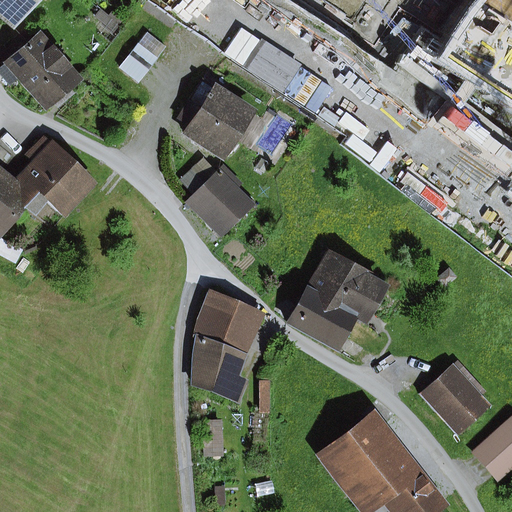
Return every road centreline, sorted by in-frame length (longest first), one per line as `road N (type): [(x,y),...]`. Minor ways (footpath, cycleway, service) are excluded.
road 1 (residential): [(0,99),(5,109),(115,159),(169,207),(202,263),(264,309),(281,333),(367,381),(460,478),(476,511)]
road 2 (track): [(202,263),(183,324),(179,419),(189,511)]
